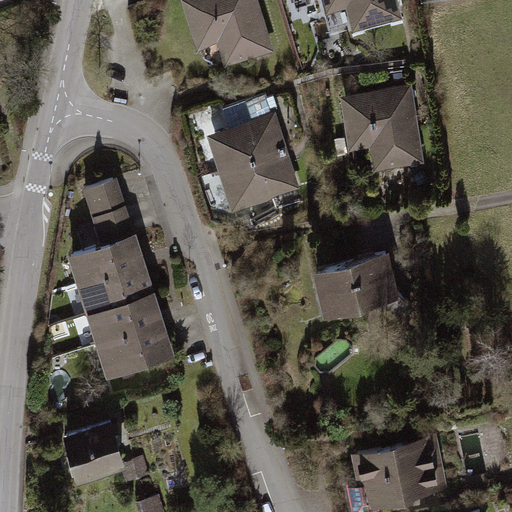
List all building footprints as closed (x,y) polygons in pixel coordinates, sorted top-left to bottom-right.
[(260,0),(187,0),(201,47),(222,40),(229,64),(275,51),(260,0)] [(397,0),(326,0),(329,10),(351,5),(357,30),(403,20),(397,0)] [(417,85),(347,94),(353,145),(375,142),(378,167),(427,161),(417,85)] [(279,108),(213,126),(237,211),(303,192),(292,151),(289,141),(279,108)] [(85,183),(102,238),(135,228),(118,173),(85,183)] [(160,300),(138,227),(135,228),(102,238),(70,249),(108,372),(176,352),(168,325),(160,300)] [(394,250),(320,266),(331,314),(405,298),(394,250)] [(120,419),(70,433),(83,481),(133,467),(120,419)] [(439,436),(358,451),(368,506),(449,491),(439,436)]
